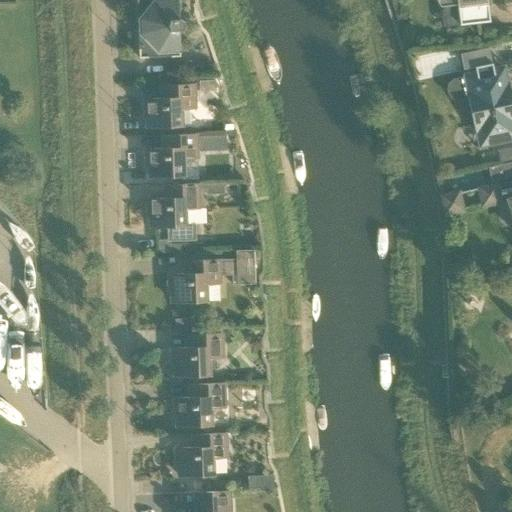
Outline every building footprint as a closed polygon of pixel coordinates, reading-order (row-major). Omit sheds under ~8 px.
[(179,20),(178,0),(137,0),(140,59),(180,57),(179,31),(183,29),(185,25),(183,21),(179,20)] [(491,7),(490,0),(436,0),(437,1),(438,3),(439,6),(441,8),(444,7),(444,11),(442,11),(444,27),(490,22),(488,8),(491,7)] [(459,95),(467,93),(479,149),(511,141),(511,93),(506,65),(494,68),(493,64),(475,68),(477,75),(455,79),(452,80),(450,83),(449,86),(449,89),(450,92),(453,94),(456,95),(459,95)] [(200,91),(216,91),(215,82),(200,82),(200,91)] [(161,87),(161,99),(145,100),(146,118),(148,117),(148,128),(182,126),(181,110),(195,109),(194,85),(161,87)] [(163,136),(163,149),(147,150),(148,168),(150,167),(150,178),(184,177),(183,160),(197,159),(196,135),(163,136)] [(197,152),(207,151),(206,137),(197,137),(197,152)] [(492,182),(511,177),(511,163),(489,169),(492,182)] [(511,182),(477,189),(481,209),(502,205),(502,202),(509,200),(511,207),(511,208),(511,209),(511,213),(510,217),(511,221),(511,224),(511,182)] [(224,194),(224,184),(206,185),(206,190),(206,195),(224,194)] [(152,228),(169,227),(169,240),(195,239),(194,225),(186,225),(185,210),(199,209),(198,185),(164,186),(165,199),(149,200),(150,217),(152,217),(152,228)] [(446,213),(463,210),(459,194),(443,197),(446,213)] [(237,285),(255,284),(254,250),(236,251),(236,260),(232,260),(232,276),(237,276),(237,285)] [(220,276),(220,260),(186,262),(186,274),(170,275),(171,293),(173,293),(173,303),(207,302),(206,285),(220,285),(220,276)] [(188,336),(189,348),(173,349),(173,367),(176,367),(176,377),(210,376),(209,359),(223,359),(222,334),(188,336)] [(190,386),(191,398),(175,399),(175,417),(177,416),(178,427),(212,425),(211,409),(225,408),(224,384),(190,386)] [(192,436),(193,448),(177,449),(177,467),(179,467),(180,477),(214,475),(213,459),(227,459),(226,434),(192,436)] [(248,477),(248,489),(260,489),(260,477),(248,477)] [(230,511),(230,492),(194,494),(194,511),(230,511)]
